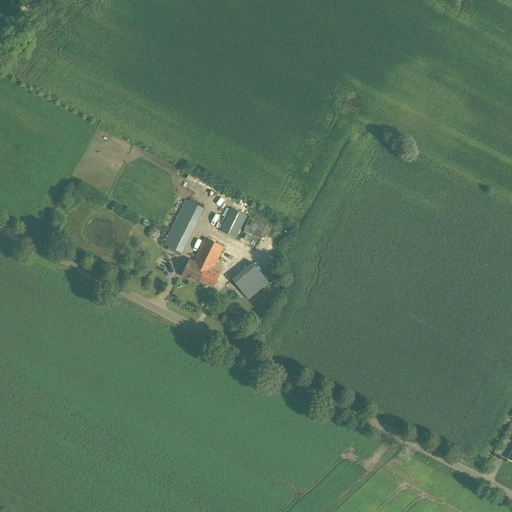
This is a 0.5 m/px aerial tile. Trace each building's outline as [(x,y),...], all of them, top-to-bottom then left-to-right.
[(236,239),(247,217),(230,208),(219,230),(236,239)] [(183,254),(192,234),(174,225),(164,244),(183,254)] [(200,280),(200,281),(213,287),(221,270),(214,267),(223,247),(205,238),(195,258),(209,265),(206,270),(205,269),(200,280)] [(198,285),(200,281),(200,280),(205,269),(206,270),(209,265),(195,258),(193,262),(189,260),(181,276),(198,285)] [(248,301),(269,284),(252,262),(231,279),(237,287),(233,290),(241,300),(245,297),(248,301)]
